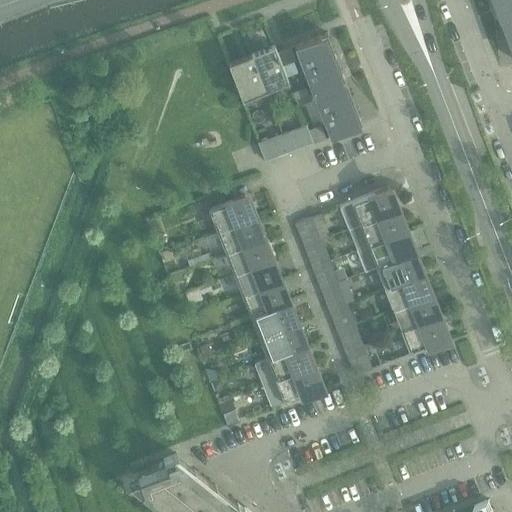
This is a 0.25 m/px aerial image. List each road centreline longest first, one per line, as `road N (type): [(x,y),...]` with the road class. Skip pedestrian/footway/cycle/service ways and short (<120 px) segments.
road 1 (residential): [(508,403),(405,146)]
road 2 (tertiary): [(511,283),(434,81)]
road 3 (residential): [(405,146),(357,20)]
road 4 (residential): [(498,115),(457,0)]
